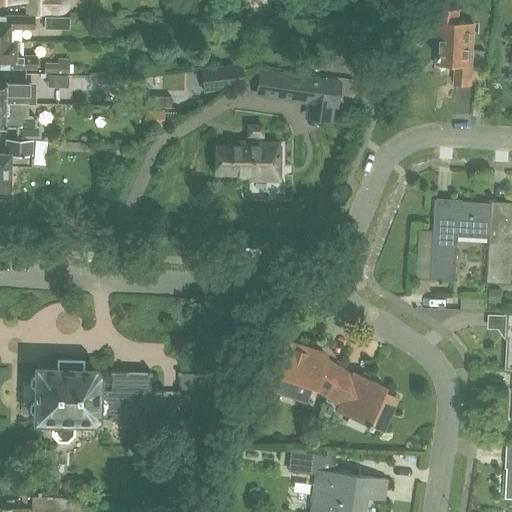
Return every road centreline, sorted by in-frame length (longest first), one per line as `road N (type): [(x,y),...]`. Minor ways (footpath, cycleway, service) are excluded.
road 1 (residential): [(0,279),(319,295)]
road 2 (residential): [(319,295),(419,349),(445,379),(434,511)]
road 3 (residential): [(511,141),(429,140),(384,160),(319,295)]
